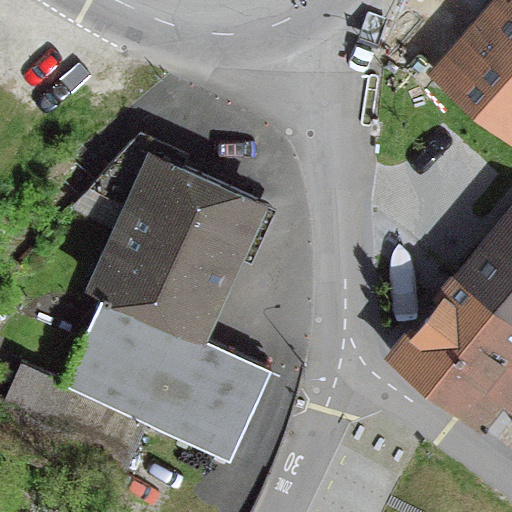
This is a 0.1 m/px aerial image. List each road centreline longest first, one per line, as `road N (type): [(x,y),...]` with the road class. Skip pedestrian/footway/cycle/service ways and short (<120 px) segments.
road 1 (tertiary): [(295,18),(327,98),(338,164),(345,281),(339,361)]
road 2 (residential): [(339,361),(385,382),(511,474)]
road 3 (secondary): [(113,0),(196,26),(272,26),(295,18)]
road 4 (tertiary): [(339,361),(278,511)]
